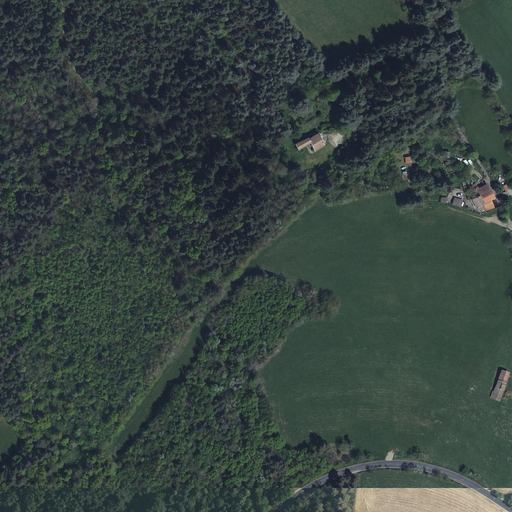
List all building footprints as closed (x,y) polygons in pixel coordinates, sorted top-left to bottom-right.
[(308,136),(295,143),(298,149),(311,143),(315,151),(324,144),(319,133),(309,137),(308,136)] [(495,196),(487,183),(479,188),(480,189),(477,191),(478,193),(486,206),(485,207),(487,211),(495,207),(491,199),(495,196)] [(506,197),(511,193),(511,187),(509,189),(506,184),(501,186),(506,197)] [(474,196),(471,197),(476,206),(477,206),(480,210),(485,207),(486,206),(478,193),(474,196)] [(452,204),(461,207),(463,200),(454,197),(452,204)] [(498,402),(509,374),(502,371),(493,393),(492,392),(489,399),(498,402)]
